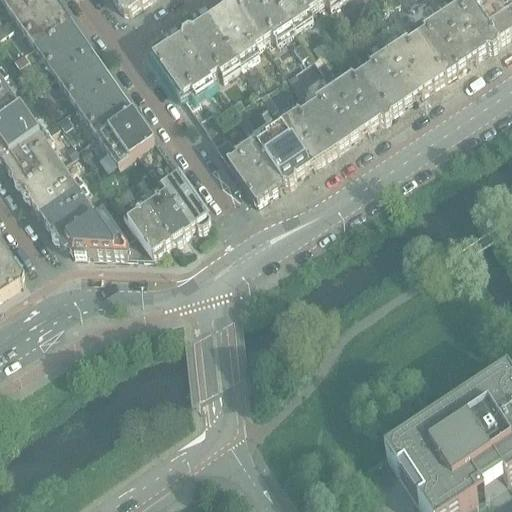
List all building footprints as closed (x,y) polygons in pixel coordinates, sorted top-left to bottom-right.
[(45,0),(0,0),(0,3),(13,22),(45,0)] [(70,27),(51,0),(45,0),(13,22),(34,52),(70,27)] [(156,3),(154,0),(109,0),(123,19),(130,20),(156,3)] [(317,17),(306,0),(253,0),(249,3),(248,3),(236,11),(263,52),(273,46),(276,50),(309,28),(306,24),(317,17)] [(306,0),(317,17),(326,11),(329,15),(351,0),(306,0)] [(414,12),(426,4),(423,0),(414,0),(408,4),(414,12)] [(440,6),(448,0),(425,0),(436,15),(443,10),(440,6)] [(511,41),(511,0),(479,0),(481,3),(471,10),(498,51),(499,51),(511,42),(511,41)] [(366,15),(359,4),(353,9),(360,20),(366,15)] [(498,51),(471,10),(467,5),(459,10),(428,32),(422,23),(408,33),(417,45),(445,87),(458,78),(467,72),(488,58),(493,59),(498,55),(499,51),(498,51)] [(360,20),(353,9),(346,13),(353,24),(360,20)] [(263,52),(236,11),(224,19),(195,39),(194,39),(189,38),(184,42),(183,46),(183,47),(182,48),(210,88),(219,82),(222,86),(256,64),(253,59),(263,52)] [(385,33),(379,24),(369,31),(375,40),(385,33)] [(0,44),(1,46),(15,36),(8,26),(3,30),(0,31),(0,44)] [(91,57),(87,50),(70,27),(34,52),(15,66),(21,74),(39,60),(55,81),(91,57)] [(355,52),(349,44),(340,50),(344,57),(346,56),(347,58),(355,52)] [(445,87),(417,45),(408,51),(405,48),(371,70),(373,74),(363,81),(391,123),(392,122),(404,114),(404,113),(433,94),(434,94),(445,87)] [(326,46),(313,55),(318,63),(337,51),(334,46),(328,50),(326,46)] [(210,88),(182,48),(170,55),(155,65),(183,106),(193,99),(196,103),(213,93),(210,88)] [(308,59),(301,48),(294,53),(302,66),(309,61),(308,59)] [(333,65),(344,57),(340,50),(331,56),(327,58),(333,65)] [(112,87),(91,57),(55,81),(76,112),(112,87)] [(324,67),(317,72),(332,92),(338,87),(324,67)] [(20,96),(11,84),(4,73),(0,75),(0,135),(23,119),(12,102),(20,96)] [(261,89),(254,79),(246,84),(254,94),(261,89)] [(307,96),(295,79),(288,85),(299,102),(307,96)] [(391,123),(363,81),(353,88),(350,84),(316,107),(319,111),(309,117),(337,158),(380,130),(385,131),(391,127),(392,122),(391,123)] [(46,93),(53,89),(50,84),(43,90),(46,93)] [(133,117),(116,92),(112,87),(76,112),(97,141),(133,117)] [(278,115),(267,98),(261,102),(272,119),(278,115)] [(234,120),(241,115),(246,112),(241,105),(228,113),(234,120)] [(220,130),(234,120),(228,113),(216,121),(214,118),(200,128),(202,132),(212,125),(217,132),(220,130)] [(252,133),(241,115),(234,120),(246,138),(252,133)] [(136,160),(155,149),(133,117),(97,141),(118,172),(120,171),(129,165),(136,160)] [(337,158),(309,117),(300,123),(297,119),(280,130),(264,141),(267,145),(257,152),(284,194),(285,193),(290,194),(295,191),(296,186),(297,185),(337,158)] [(23,119),(0,135),(0,165),(4,172),(22,198),(60,171),(50,157),(59,151),(50,139),(48,136),(42,128),(34,134),(23,119)] [(67,120),(58,127),(64,135),(73,129),(67,120)] [(58,129),(49,135),(52,140),(61,133),(58,129)] [(212,147),(225,138),(220,130),(217,132),(207,138),(212,147)] [(61,134),(52,140),(57,148),(66,141),(61,134)] [(82,143),(73,149),(78,157),(87,151),(82,143)] [(257,152),(253,148),(236,160),(229,150),(219,157),(229,171),(257,212),(272,202),(284,194),(257,152)] [(87,152),(79,158),(85,166),(93,160),(87,152)] [(136,174),(129,165),(120,171),(127,181),(136,174)] [(96,205),(88,193),(80,181),(71,187),(60,171),(22,198),(61,253),(65,250),(99,226),(88,210),(96,205)] [(97,186),(91,177),(85,181),(91,191),(97,186)] [(109,191),(103,182),(99,185),(105,194),(109,191)] [(211,229),(181,186),(163,198),(175,216),(178,220),(192,239),(196,236),(198,239),(203,239),(209,234),(211,230),(211,229)] [(192,239),(178,220),(175,216),(163,198),(145,210),(172,253),(173,252),(177,253),(184,248),(185,244),(192,239)] [(172,253),(145,210),(125,224),(153,266),(158,266),(165,261),(166,257),(172,253)] [(130,253),(107,221),(99,226),(65,250),(74,263),(128,265),(123,259),(130,253)] [(13,268),(6,259),(0,250),(0,305),(20,293),(22,282),(12,269),(13,268)] [(508,491),(511,487),(511,386),(509,383),(509,382),(386,463),(387,464),(386,464),(388,466),(417,511),(475,511),(486,505),(486,504),(474,486),(480,481),(482,483),(485,483),(488,482),(489,480),(489,477),(488,476),(495,472),(507,490),(508,491)]
